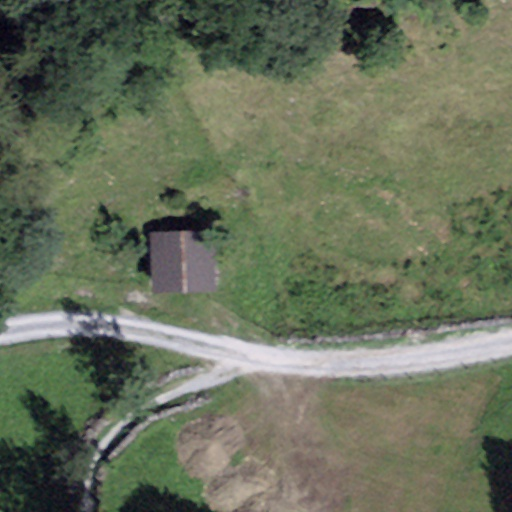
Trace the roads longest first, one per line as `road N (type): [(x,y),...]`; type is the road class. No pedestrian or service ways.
road 1 (track): [(265,360),(124,326),(42,321),(0,331)]
road 2 (track): [(511,347),(381,373),(265,360)]
